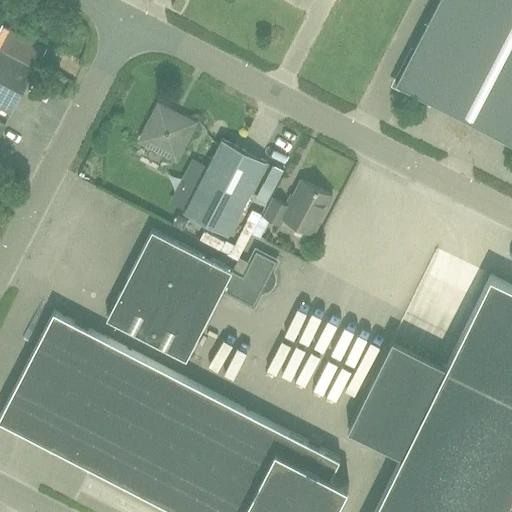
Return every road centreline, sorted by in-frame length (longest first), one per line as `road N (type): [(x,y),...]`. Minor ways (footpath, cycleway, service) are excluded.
road 1 (unclassified): [(511,214),(133,25)]
road 2 (unclassified): [(0,276),(133,25)]
